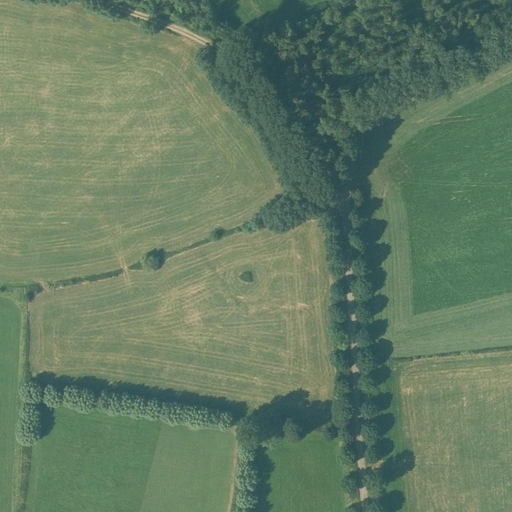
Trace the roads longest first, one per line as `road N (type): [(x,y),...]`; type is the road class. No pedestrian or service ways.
road 1 (track): [(511,41),(386,113),(348,165),(343,208),(364,511)]
road 2 (track): [(343,208),(317,188),(224,50),(114,0)]
